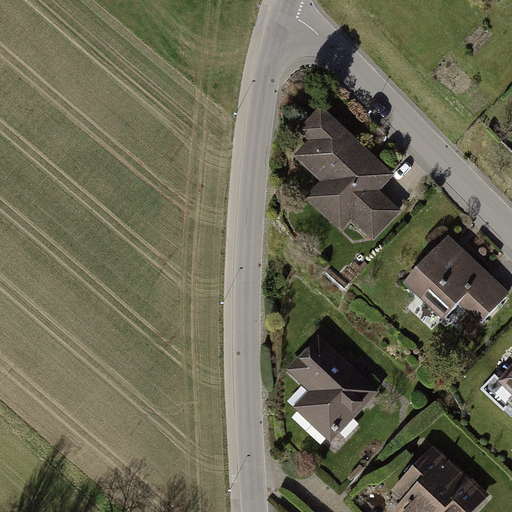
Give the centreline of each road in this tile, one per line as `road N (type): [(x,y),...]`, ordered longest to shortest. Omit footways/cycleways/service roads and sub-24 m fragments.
road 1 (residential): [(254,511),(248,265),(262,104),(283,7)]
road 2 (residential): [(511,226),(283,7)]
